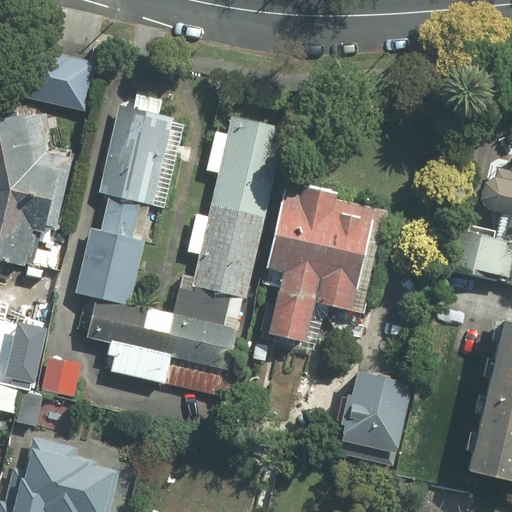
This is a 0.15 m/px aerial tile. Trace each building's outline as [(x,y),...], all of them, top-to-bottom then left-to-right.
[(94,61),(24,49),(16,96),(86,108),(94,61)] [(95,194),(108,196),(101,227),(89,224),(73,293),(132,306),(175,115),(116,102),(95,194)] [(0,262),(57,272),(66,229),(58,227),(73,152),(54,146),(47,112),(0,121),(0,262)] [(286,130),(231,116),(226,135),(216,132),(207,171),(218,174),(207,218),(197,215),(188,252),(198,254),(191,285),(244,298),(286,130)] [(493,161),(482,214),(508,220),(503,238),(463,229),(454,267),(511,280),(511,164),(511,166),(493,161)] [(281,273),(266,334),(304,343),(313,304),(361,315),(386,208),(286,185),(266,269),(281,273)] [(109,345),(103,370),(158,384),(151,413),(212,428),(242,302),(180,287),(172,318),(95,299),(85,339),(109,345)] [(511,323),(504,321),(465,471),(511,483),(511,323)] [(356,373),(338,440),(395,454),(413,387),(356,373)] [(109,511),(120,471),(74,459),(76,451),(33,440),(25,471),(12,468),(0,511),(109,511)]
